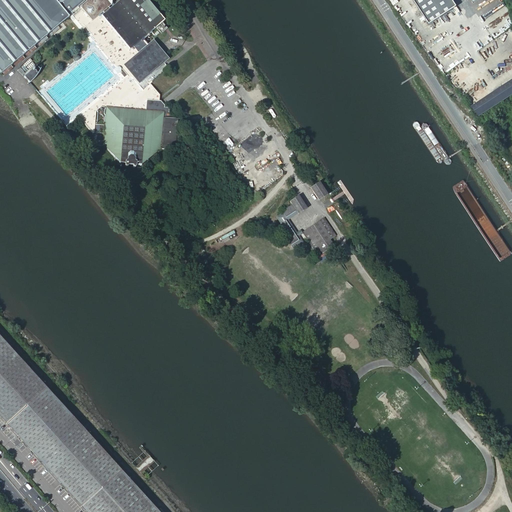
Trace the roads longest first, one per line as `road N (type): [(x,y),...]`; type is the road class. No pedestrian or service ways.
road 1 (unclassified): [(381,0),(511,200)]
road 2 (unclassified): [(185,0),(299,179)]
